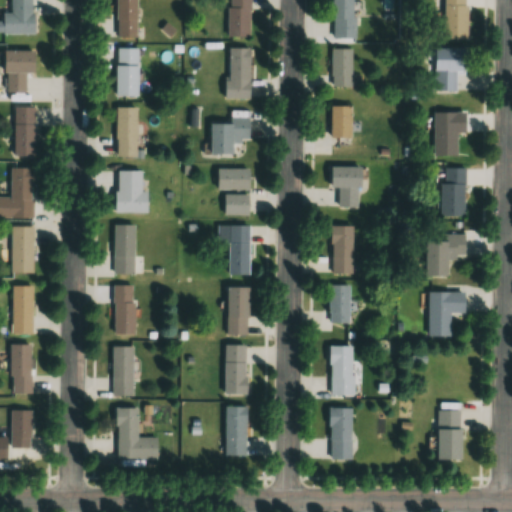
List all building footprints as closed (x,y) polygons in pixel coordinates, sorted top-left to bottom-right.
[(0,39),(25,39),(25,0),(2,0),(2,17),(0,17),(0,39)] [(135,0),(114,0),(115,37),(135,37),(135,0)] [(226,0),(227,36),(249,36),(248,0),(226,0)] [(330,0),(330,38),(352,38),(352,0),(330,0)] [(465,38),(465,0),(441,0),(442,38),(465,38)] [(136,47),(114,47),(114,97),(136,97),(136,47)] [(247,47),(225,47),(225,98),(247,98),(247,47)] [(351,48),(330,48),(330,86),(351,86),(351,48)] [(456,90),(456,71),(467,71),(467,49),(433,49),(433,90),(456,90)] [(0,55),(25,55),(25,77),(18,77),(18,97),(0,97),(0,55)] [(329,106),(329,138),(349,138),(349,106),(329,106)] [(135,107),(114,107),(114,156),(135,156),(135,107)] [(26,112),(25,162),(5,162),(6,112),(26,112)] [(432,156),(455,156),(455,132),(464,132),(464,112),(432,112),(432,156)] [(228,123),(209,123),(209,154),(231,154),(231,140),(247,140),(247,117),(228,117),(228,123)] [(358,207),(358,166),(329,166),(329,187),(337,187),(337,207),(358,207)] [(464,168),(440,168),(440,215),(464,215),(464,168)] [(247,189),(247,169),(215,169),(215,189),(247,189)] [(113,212),(146,212),(146,191),(140,191),(140,170),(113,170),(113,212)] [(24,222),(0,222),(0,201),(3,201),(3,173),(24,173),(24,222)] [(112,273),(133,273),(133,224),(112,224),(112,273)] [(227,274),(247,274),(247,225),(227,225),(227,274)] [(351,225),(330,225),(330,274),(351,274),(351,225)] [(25,230),(25,278),(3,278),(3,230),(25,230)] [(423,276),(447,276),(447,257),(463,257),(463,234),(440,234),(440,239),(423,239),(423,276)] [(113,284),(113,334),(132,334),(132,284),(113,284)] [(348,323),(348,284),(329,284),(329,323),(348,323)] [(225,334),(247,334),(247,286),(225,286),(225,334)] [(25,289),(25,337),(4,336),(5,289),(25,289)] [(426,336),(448,337),(448,312),(462,312),(463,291),(426,291),(426,336)] [(244,394),(245,345),(223,344),(222,394),(244,394)] [(132,345),(111,345),(111,395),(132,395),(132,345)] [(351,345),(328,346),(328,397),(352,397),(351,345)] [(24,349),(24,399),(5,399),(5,349),(24,349)] [(223,455),(244,455),(244,406),(223,406),(223,455)] [(156,437),(137,437),(136,407),(114,407),(115,459),(156,458),(156,437)] [(328,460),(350,459),(350,408),(328,408),(328,460)] [(459,409),(435,409),(435,460),(459,460),(459,409)] [(24,414),(23,452),(3,451),(4,414),(24,414)]
